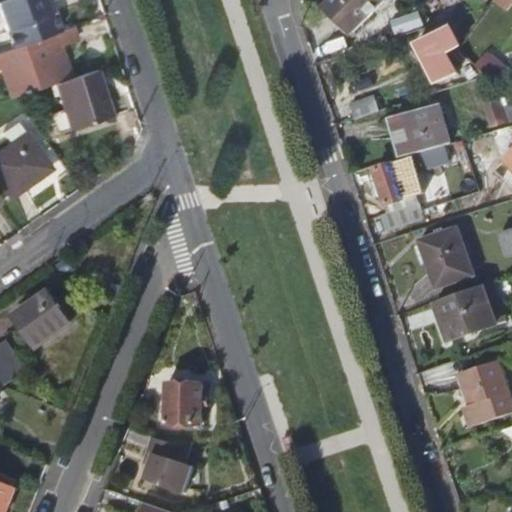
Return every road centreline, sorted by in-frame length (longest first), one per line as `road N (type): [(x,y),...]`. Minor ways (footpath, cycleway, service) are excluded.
road 1 (tertiary): [(273,0),(440,511)]
road 2 (unclassified): [(194,233),(158,274),(62,511)]
road 3 (tertiary): [(288,511),(194,233)]
road 4 (tertiary): [(0,271),(169,152)]
road 5 (tertiary): [(169,152),(120,0)]
